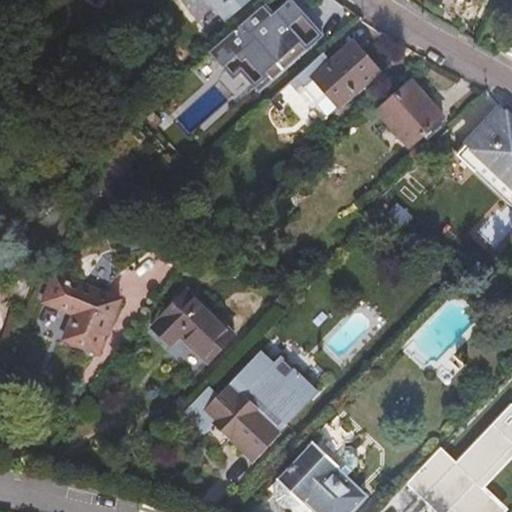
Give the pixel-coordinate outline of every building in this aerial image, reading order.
[(210,0),(228,20),(251,0),(210,0)] [(285,71),(324,39),(291,1),(253,34),(285,71)] [(322,57),(308,69),(316,79),(307,88),(320,104),(331,94),(342,107),(381,73),(355,44),(329,66),(322,57)] [(444,118),(414,83),(380,112),(411,147),(444,118)] [(459,154),(479,173),(488,163),(511,186),(511,115),(504,108),(459,154)] [(441,139),(405,171),(419,186),(455,155),(441,139)] [(479,173),(511,205),(511,204),(511,186),(488,163),(479,173)] [(7,288),(21,314),(36,280),(31,274),(7,288)] [(100,351),(121,300),(57,274),(46,301),(77,314),(67,338),(100,351)] [(209,362),(235,335),(189,292),(155,326),(173,344),(181,335),(209,362)] [(320,343),(342,363),(385,317),(363,297),(320,343)] [(211,387),(184,415),(197,427),(196,429),(218,449),(229,437),(254,460),(318,392),(282,357),(275,364),(262,351),(230,383),(235,388),(224,400),(211,387)] [(488,484),(511,458),(511,400),(458,458),(443,444),(406,482),(438,511),(505,511),(511,506),(488,484)] [(315,444),(281,478),(307,504),(314,511),(355,511),(368,499),(338,468),(339,467),(315,444)] [(307,504),(281,478),(279,482),(277,487),(277,493),(279,498),(283,503),(286,506),(292,508),(296,509),(301,508),(305,507),(307,504)] [(381,511),(398,511),(391,503),(381,511)]
